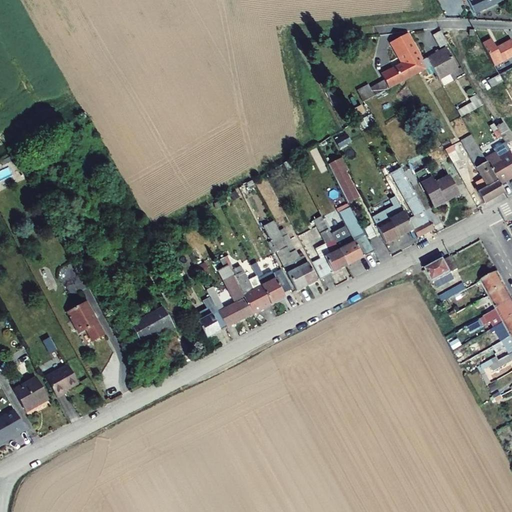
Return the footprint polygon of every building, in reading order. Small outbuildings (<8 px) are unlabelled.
[(502,0),(467,0),(474,13),(502,0)] [(432,35),(439,47),(446,43),(440,31),(432,35)] [(455,45),(448,32),(443,35),(450,48),(455,45)] [(426,58),(422,60),(407,33),(390,42),(402,64),(381,75),(384,81),(369,89),(373,96),(431,66),(426,58)] [(511,56),(511,41),(511,40),(496,48),(491,39),(482,44),(494,66),(511,56)] [(448,73),(457,68),(445,47),(426,58),(431,66),(438,79),(448,73)] [(484,71),(487,77),(493,73),(490,68),(484,71)] [(442,86),(452,80),(448,73),(438,79),(442,86)] [(491,88),(503,81),(499,74),(487,81),(491,88)] [(369,89),(367,86),(358,91),(364,101),(373,96),(369,89)] [(406,103),(411,101),(406,93),(402,95),(406,103)] [(483,105),(476,94),(469,99),(472,102),(457,111),(460,117),(483,105)] [(511,138),(503,122),(496,127),(497,130),(501,137),(510,151),(511,155),(511,138)] [(337,139),(346,134),(343,130),(330,137),(335,146),(340,143),(337,139)] [(497,139),(501,137),(497,130),(493,132),(497,139)] [(483,204),(504,192),(499,185),(484,158),(471,135),(460,141),(482,179),(475,183),(477,187),(474,189),(483,204)] [(464,185),(472,181),(452,145),(445,150),(464,185)] [(511,155),(510,151),(498,158),(495,152),(484,158),(499,185),(511,177),(511,155)] [(348,203),(359,197),(346,172),(348,171),(341,158),(328,165),(348,203)] [(283,163),(287,169),(294,165),(291,159),(283,163)] [(434,229),(400,167),(390,173),(414,217),(409,219),(415,229),(419,237),(434,229)] [(421,184),(434,208),(458,194),(448,177),(434,184),(431,179),(421,184)] [(256,190),(251,181),(238,188),(241,194),(243,197),(256,190)] [(231,199),(241,194),(238,188),(228,194),(231,199)] [(389,199),(393,206),(372,217),(386,244),(413,230),(407,220),(395,197),(389,199)] [(346,266),(373,252),(348,204),(337,210),(345,226),(333,233),(325,218),(322,220),(346,266)] [(326,245),(330,253),(323,257),(311,263),(319,279),(346,266),(322,220),(321,217),(313,220),(326,245)] [(276,252),(296,291),(306,286),(278,231),(273,222),(263,227),(271,241),(276,252)] [(306,286),(316,281),(303,256),(299,258),(297,255),(283,229),(278,231),(306,286)] [(222,254),(230,250),(223,237),(215,241),(222,254)] [(74,260),(85,255),(78,241),(67,247),(74,260)] [(276,252),(271,241),(267,243),(272,254),(276,252)] [(326,245),(319,248),(323,257),(330,253),(326,245)] [(231,271),(233,270),(226,256),(224,258),(228,265),(231,271)] [(446,276),(458,269),(451,256),(426,269),(433,283),(434,282),(438,288),(449,282),(446,276)] [(283,294),(291,289),(281,270),(273,274),(271,272),(263,276),(256,262),(250,265),(256,277),(270,305),(285,297),(283,294)] [(226,328),(253,314),(231,271),(228,265),(218,271),(235,303),(218,312),(226,327),(226,328)] [(270,305),(256,277),(248,281),(240,266),(233,270),(231,271),(253,314),(271,305),(270,305)] [(157,269),(148,274),(155,287),(157,286),(167,305),(174,301),(157,269)] [(488,296),(505,286),(497,272),(480,281),(488,296)] [(459,293),(466,289),(463,283),(438,297),(441,303),(442,302),(459,293)] [(511,300),(511,298),(505,286),(488,296),(493,305),(495,309),(511,300)] [(463,298),(470,294),(467,288),(466,289),(459,293),(463,298)] [(449,306),(463,298),(459,293),(442,302),(448,313),(452,311),(449,306)] [(486,304),(488,307),(493,305),(488,296),(483,298),(486,304)] [(206,309),(194,316),(206,338),(226,327),(218,312),(210,298),(203,302),(206,309)] [(474,303),(477,309),(486,304),(483,298),(474,303)] [(511,300),(495,309),(503,323),(511,318),(511,300)] [(93,342),(103,336),(85,302),(67,311),(79,334),(86,330),(93,342)] [(166,331),(173,327),(162,307),(131,325),(140,341),(164,328),(166,331)] [(458,318),(468,313),(465,308),(456,313),(449,317),(451,320),(458,317),(458,318)] [(501,342),(502,342),(511,336),(511,318),(503,323),(490,330),(492,333),(496,331),(501,342)] [(511,336),(502,342),(510,355),(511,354),(511,336)] [(481,351),(476,342),(469,346),(474,355),(481,351)] [(511,361),(511,354),(510,355),(490,366),(493,372),(511,361)] [(78,384),(68,366),(45,378),(56,398),(66,393),(65,391),(78,384)] [(487,386),(491,383),(485,372),(488,371),(486,368),(479,372),(487,386)] [(13,390),(26,412),(47,400),(35,378),(13,390)] [(488,387),(491,392),(496,389),(493,384),(488,387)] [(10,439),(25,431),(14,410),(0,417),(0,442),(10,438),(10,439)]
